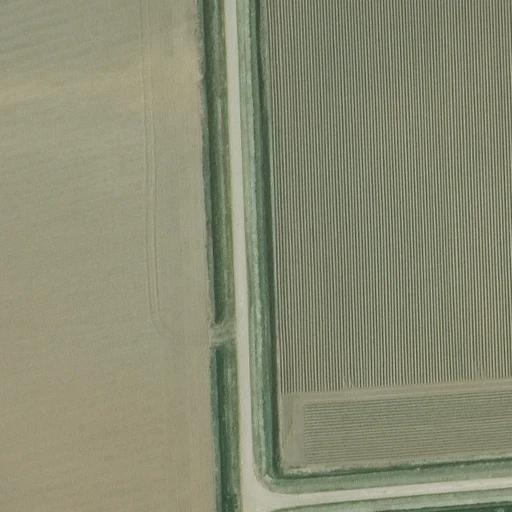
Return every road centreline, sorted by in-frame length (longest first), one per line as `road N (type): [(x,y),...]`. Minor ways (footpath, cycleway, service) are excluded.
road 1 (unclassified): [(247,507),(227,0)]
road 2 (unclassified): [(247,507),(511,484)]
